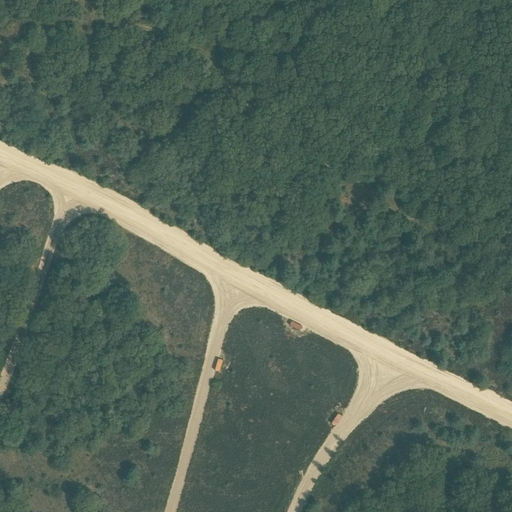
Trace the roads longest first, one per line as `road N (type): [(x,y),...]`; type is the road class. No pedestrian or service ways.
road 1 (track): [(0,151),(511,426)]
road 2 (unknown): [(67,184),(0,385)]
